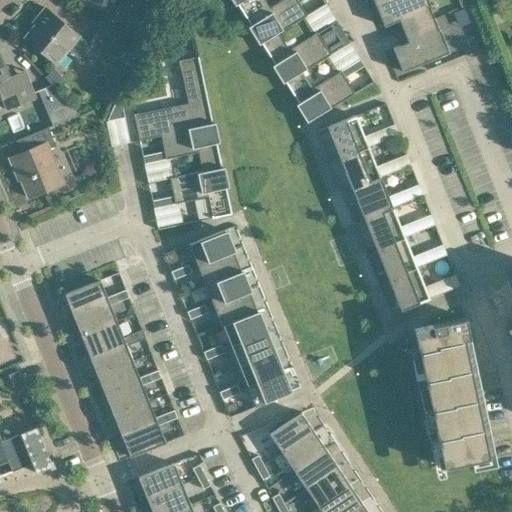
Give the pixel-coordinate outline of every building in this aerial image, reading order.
[(84,0),(83,2),(104,9),(107,0),(84,0)] [(307,16),(297,0),(296,0),(282,0),(269,8),(263,0),(243,0),(237,4),(250,26),(248,27),(259,45),(261,43),(278,32),(278,33),(307,16)] [(329,0),(316,8),(326,25),(348,13),(341,0),(329,0)] [(431,7),(428,0),(383,0),(375,4),(384,27),(390,24),(399,20),(403,31),(434,19),(429,7),(431,7)] [(482,0),(475,0),(451,9),(464,45),(495,34),(482,0)] [(82,58),(90,65),(101,52),(116,62),(126,46),(99,28),(89,45),(45,8),(33,23),(35,25),(24,38),(56,64),(67,50),(79,60),(82,58)] [(438,28),(434,19),(403,31),(407,42),(399,45),(392,48),(402,72),(449,53),(439,28),(438,28)] [(323,28),(317,32),(330,54),(331,55),(349,43),(335,20),(335,21),(323,28)] [(302,72),(331,55),(330,54),(317,32),(312,35),(288,50),(278,33),(278,32),(261,43),(274,64),(272,66),(282,83),(285,82),(285,81),(302,71),(302,72)] [(511,83),(499,47),(481,53),(502,112),(511,109),(511,83)] [(0,56),(0,98),(2,98),(6,110),(35,98),(26,77),(11,83),(0,56)] [(212,124),(212,123),(198,57),(178,61),(180,70),(181,70),(188,103),(138,114),(138,113),(133,114),(139,140),(161,136),(160,135),(212,124)] [(351,74),(363,67),(359,60),(346,67),(351,74)] [(54,69),(44,78),(51,85),(55,90),(65,80),(54,69)] [(321,114),(354,93),(341,71),(336,74),(312,89),(302,72),(302,71),(285,81),(285,82),(298,103),(295,105),(306,122),(309,121),(321,114)] [(51,85),(38,91),(52,126),(79,115),(55,90),(51,85)] [(120,98),(116,99),(107,119),(108,121),(124,118),(120,98)] [(436,131),(455,127),(450,108),(431,112),(436,131)] [(377,143),(373,133),(364,136),(355,116),(329,126),(329,127),(327,127),(340,158),(368,147),(377,143)] [(212,123),(212,124),(160,135),(161,136),(165,159),(171,158),(170,158),(198,152),(202,171),(202,172),(221,168),(216,143),(219,143),(215,123),(212,123)] [(21,153),(9,158),(16,173),(18,172),(28,198),(62,184),(48,150),(56,146),(48,128),(15,141),(21,153)] [(389,173),(385,163),(376,166),(368,147),(340,158),(352,188),(380,177),(389,173)] [(143,156),(145,164),(158,161),(157,153),(143,156)] [(221,168),(202,172),(202,171),(169,178),(175,204),(180,203),(180,202),(207,197),(211,216),(211,218),(218,217),(231,214),(226,188),(229,187),(224,167),(221,168)] [(401,203),(397,193),(388,196),(380,177),(352,188),(364,218),(392,207),(401,203)] [(397,193),(401,203),(411,199),(407,189),(397,193)] [(152,200),(154,208),(168,205),(166,198),(152,200)] [(404,237),(392,207),(364,218),(376,248),(404,237)] [(51,233),(63,229),(58,213),(45,217),(51,233)] [(197,266),(232,251),(233,252),(235,251),(227,230),(224,231),(224,230),(188,244),(197,266)] [(416,267),(404,237),(376,248),(388,278),(416,267)] [(240,271),(233,252),(232,251),(197,266),(205,286),(240,271)] [(191,272),(188,265),(179,268),(182,276),(191,272)] [(429,298),(416,267),(388,278),(400,309),(412,305),(429,298)] [(182,276),(179,268),(171,272),(174,279),(182,276)] [(240,271),(205,286),(213,306),(248,291),(249,292),(251,291),(243,270),(240,271)] [(108,301),(107,297),(100,280),(64,294),(73,316),(108,301)] [(119,301),(128,298),(125,290),(116,293),(119,301)] [(257,311),(256,311),(249,292),(248,291),(213,306),(221,326),(257,311)] [(116,293),(107,297),(108,301),(110,305),(119,301),(116,293)] [(116,321),(110,305),(108,301),(73,316),(81,336),(116,321)] [(207,312),(204,305),(195,308),(199,316),(207,312)] [(199,316),(195,308),(187,312),(190,319),(199,316)] [(256,311),(257,311),(221,326),(229,345),(229,346),(267,331),(259,310),(256,311)] [(475,367),(465,318),(414,328),(443,467),(470,461),(472,470),(496,464),(494,456),(488,457),(470,368),(475,367)] [(123,337),(116,321),(81,336),(89,356),(124,341),(123,337)] [(145,337),(141,330),(132,333),(135,341),(145,337)] [(237,366),(273,352),(275,351),(267,331),(229,346),(229,345),(222,348),(224,352),(223,353),(230,369),(238,366),(237,366)] [(135,341),(132,333),(123,337),(124,341),(126,345),(135,341)] [(126,345),(124,341),(89,356),(97,376),(132,361),(126,345)] [(224,352),(222,348),(220,345),(212,348),(215,356),(223,353),(224,352)] [(215,356),(212,348),(203,352),(206,360),(215,356)] [(275,351),(273,352),(237,366),(238,366),(245,386),(281,372),(283,371),(275,351)] [(141,381),(139,378),(132,361),(97,376),(105,396),(141,381)] [(161,378),(158,370),(148,374),(151,382),(161,378)] [(8,375),(13,388),(23,384),(18,371),(8,375)] [(283,371),(281,372),(245,386),(254,407),(290,393),(289,392),(292,391),(283,371)] [(148,374),(139,378),(141,381),(142,385),(151,382),(148,374)] [(149,401),(142,385),(141,381),(105,396),(113,416),(149,401)] [(236,385),(228,388),(231,396),(240,393),(236,385)] [(231,396),(228,388),(219,392),(222,400),(231,396)] [(157,421),(155,417),(149,401),(113,416),(121,436),(157,421)] [(177,418),(174,410),(164,414),(168,422),(177,418)] [(282,453),(314,431),(301,413),(269,434),(282,453)] [(164,414),(155,417),(157,421),(158,425),(168,422),(164,414)] [(165,443),(158,425),(157,421),(121,436),(130,457),(165,443)] [(20,434),(1,442),(7,459),(11,471),(3,474),(3,475),(32,464),(36,473),(52,466),(36,427),(20,433),(20,434)] [(294,471),(326,449),(314,431),(282,453),(294,471)] [(306,489),(338,467),(326,449),(294,471),(306,489)] [(263,466),(258,455),(251,459),(256,469),(263,466)] [(182,484),(173,463),(138,478),(146,499),(182,484)] [(204,475),(199,464),(192,468),(197,479),(204,475)] [(269,476),(263,466),(256,469),(262,480),(269,476)] [(318,507),(350,485),(338,467),(306,489),(318,507)] [(210,485),(204,475),(197,479),(203,489),(210,485)] [(171,511),(190,505),(182,484),(146,499),(151,511),(171,511)] [(348,511),(362,503),(350,485),(318,507),(321,511),(348,511)] [(284,504),(278,494),(271,497),(277,508),(284,504)] [(224,511),(219,503),(212,507),(215,511),(224,511)] [(367,511),(362,503),(348,511),(367,511)]
